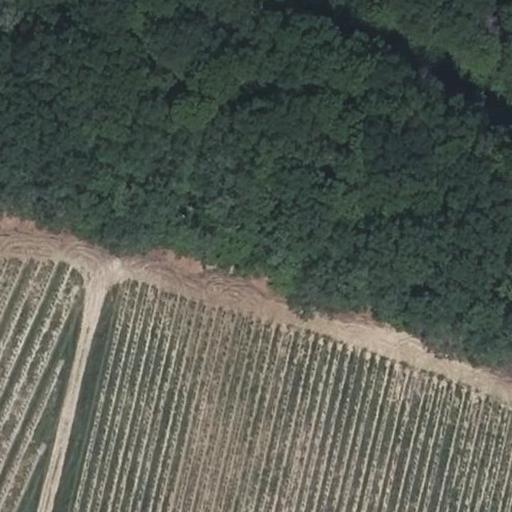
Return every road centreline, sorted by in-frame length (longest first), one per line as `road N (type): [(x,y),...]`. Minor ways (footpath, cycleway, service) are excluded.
road 1 (track): [(0,224),(511,375)]
road 2 (track): [(296,0),(511,109)]
